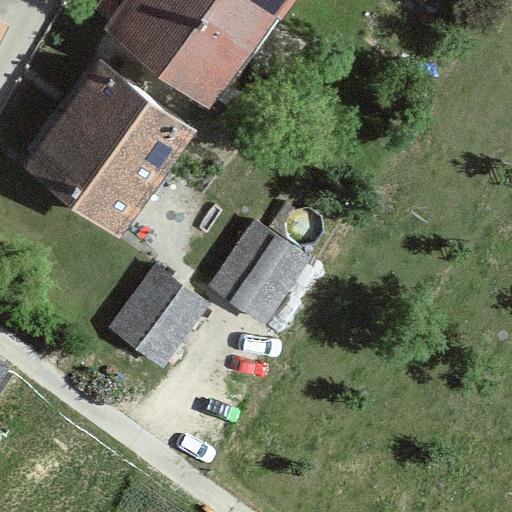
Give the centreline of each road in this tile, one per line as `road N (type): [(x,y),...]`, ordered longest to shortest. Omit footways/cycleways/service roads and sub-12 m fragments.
road 1 (track): [(240,511),(0,335)]
road 2 (track): [(218,344),(145,442)]
